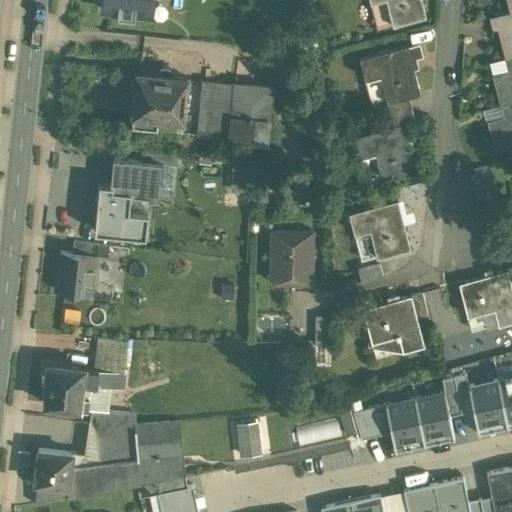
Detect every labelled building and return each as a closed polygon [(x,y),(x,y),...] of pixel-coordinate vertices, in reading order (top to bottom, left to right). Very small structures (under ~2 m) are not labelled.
[(102,0),(101,8),(117,10),(116,16),(135,18),(135,12),(151,13),(152,0),(102,0)] [(385,0),(391,21),(424,12),(421,0),(385,0)] [(511,7),(508,9),(511,21),(496,24),(504,55),(511,52),(511,7)] [(508,9),(493,12),(496,24),(511,21),(508,9)] [(418,39),(406,42),(410,56),(422,52),(418,39)] [(406,42),(358,55),(364,76),(379,72),(386,99),(408,93),(419,90),(410,56),(406,42)] [(507,67),(491,71),(498,101),(511,97),(511,52),(504,55),(507,67)] [(153,73),(137,71),(136,72),(135,72),(131,75),(130,84),(134,88),(135,88),(131,125),(156,127),(157,116),(182,119),(186,76),(173,75),(172,71),(171,67),(168,65),(164,64),(160,64),(157,66),(154,69),(153,73)] [(379,72),(364,76),(371,103),(386,99),(379,72)] [(234,81),(202,78),(196,134),(228,137),(234,81)] [(272,85),(234,81),(228,137),(266,141),(272,85)] [(408,93),(386,99),(389,110),(410,105),(408,93)] [(502,113),(486,117),(493,148),(511,143),(511,97),(498,101),(502,113)] [(410,105),(389,110),(389,111),(392,122),(402,120),(401,119),(413,115),(410,105)] [(389,111),(379,114),(382,125),(392,122),(389,111)] [(382,125),(353,132),(359,154),(374,150),(381,176),(414,168),(402,120),(392,122),(382,125)] [(143,148),(142,161),(164,164),(177,165),(179,152),(143,148)] [(142,161),(115,158),(112,184),(111,188),(132,191),(160,194),(164,164),(142,161)] [(246,163),(232,163),(230,188),(244,188),(246,163)] [(491,163),(471,168),(474,180),(494,174),(491,163)] [(494,174),(474,180),(477,191),(497,185),(494,174)] [(100,183),(94,230),(145,236),(148,212),(130,209),(132,191),(111,188),(112,184),(100,183)] [(497,185),(477,191),(480,202),(500,197),(497,185)] [(395,197),(347,210),(353,231),(368,227),(375,254),(408,245),(395,197)] [(500,197),(480,202),(483,213),(503,208),(500,197)] [(503,208),(483,213),(485,224),(506,219),(503,208)] [(506,219),(485,224),(488,235),(509,230),(506,219)] [(368,227),(353,231),(360,258),(375,254),(368,227)] [(310,230),(270,230),(269,279),(289,279),(289,274),(309,274),(310,230)] [(74,241),(73,252),(94,254),(107,255),(108,244),(74,241)] [(55,290),(91,293),(94,254),(73,252),(58,251),(55,290)] [(379,261),(358,267),(360,278),(382,272),(379,261)] [(511,289),(506,266),(458,278),(467,312),(494,305),(497,320),(511,316),(511,289)] [(421,288),(411,291),(416,311),(427,309),(421,288)] [(411,291),(362,303),(371,337),(398,330),(402,345),(423,339),(416,311),(411,291)] [(325,337),(324,310),(312,310),(314,338),(325,337)] [(127,339),(97,336),(93,366),(111,369),(124,370),(127,339)] [(83,365),(47,361),(46,363),(40,367),(39,376),(44,381),(42,401),(55,403),(54,408),(66,410),(67,404),(78,405),(79,399),(84,400),(84,394),(80,394),(81,381),(83,365)] [(93,366),(83,365),(81,381),(109,384),(111,369),(93,366)] [(124,370),(111,369),(109,384),(122,387),(124,370)] [(454,376),(461,412),(473,409),(469,386),(466,373),(454,376)] [(444,390),(449,414),(461,412),(454,376),(442,378),(444,390)] [(508,427),(511,425),(511,377),(499,380),(508,427)] [(478,433),(508,427),(499,380),(469,386),(473,409),(478,433)] [(424,443),(454,437),(449,414),(444,390),(414,396),(424,443)] [(394,449),(424,443),(414,396),(385,402),(390,430),(394,449)] [(354,409),(360,436),(390,430),(385,402),(354,409)] [(132,410),(106,406),(106,409),(91,407),(90,419),(95,430),(109,428),(133,426),(132,420),(133,420),(132,410)] [(294,422),(299,439),(340,428),(336,411),(294,422)] [(137,454),(120,457),(121,463),(114,464),(116,476),(114,476),(115,484),(137,480),(183,470),(179,416),(133,420),(132,420),(133,426),(134,426),(137,454)] [(259,446),(256,419),(237,421),(240,448),(259,446)] [(133,426),(109,428),(112,456),(113,456),(113,458),(120,457),(137,454),(134,426),(133,426)] [(109,428),(95,430),(98,458),(112,456),(109,428)] [(71,449),(36,445),(32,478),(36,478),(67,482),(69,462),(71,449)] [(98,458),(69,462),(67,482),(73,483),(114,476),(116,476),(114,464),(113,458),(113,456),(112,456),(98,458)] [(494,511),(511,511),(511,464),(486,469),(491,493),(494,511)] [(159,488),(187,483),(184,471),(137,480),(140,492),(159,488)] [(438,511),(470,511),(463,475),(433,481),(438,511)] [(114,476),(73,483),(67,482),(66,491),(66,493),(115,484),(114,476)] [(67,482),(36,478),(34,498),(66,491),(67,482)] [(408,511),(438,511),(433,481),(403,487),(408,510),(408,511)] [(163,511),(198,511),(193,482),(187,483),(159,488),(163,511)] [(383,511),(379,490),(321,503),(322,511),(383,511)] [(494,511),(491,493),(479,495),(482,511),(494,511)] [(470,511),(482,511),(479,495),(467,498),(470,511)]
